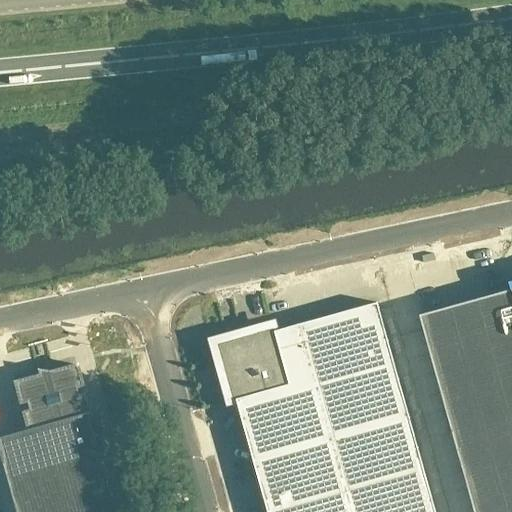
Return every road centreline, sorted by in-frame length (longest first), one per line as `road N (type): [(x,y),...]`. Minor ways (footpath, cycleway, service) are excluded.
road 1 (trunk): [(0,77),(511,22)]
road 2 (unclassified): [(144,290),(511,211)]
road 3 (unclassified): [(204,511),(144,290)]
road 4 (unclassified): [(0,320),(144,290)]
